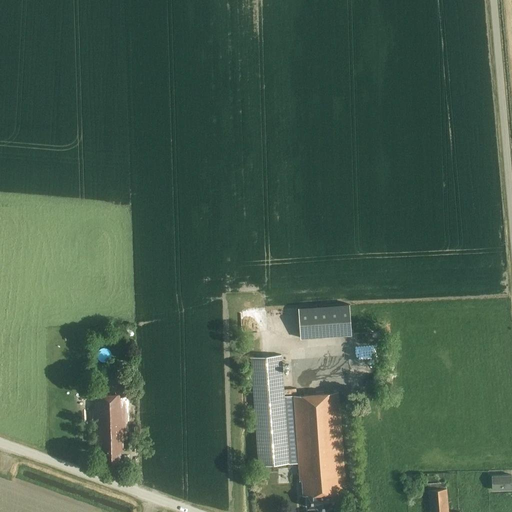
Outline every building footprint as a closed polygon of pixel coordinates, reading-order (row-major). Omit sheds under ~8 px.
[(340,305),(298,308),(300,324),(351,321),(349,304),(340,305)] [(361,362),(361,349),(352,349),(353,362),(361,362)] [(289,463),(299,462),(300,480),(302,480),(303,495),(307,495),(308,507),(338,505),(337,493),(341,492),(343,484),(345,483),(338,392),(294,395),(284,396),(284,393),(296,392),(296,388),(284,389),(281,354),(251,356),(259,465),(260,465),(266,464),(289,463)] [(372,366),(372,361),(362,361),(362,384),(379,384),(379,366),(372,366)] [(102,450),(103,463),(121,463),(121,450),(123,450),(123,439),(127,438),(126,424),(129,424),(128,393),(102,394),(103,397),(94,398),(95,408),(93,408),(93,429),(95,429),(96,450),(102,450)] [(492,490),(511,490),(511,475),(492,475),(492,490)] [(448,511),(446,488),(428,489),(430,511),(448,511)]
